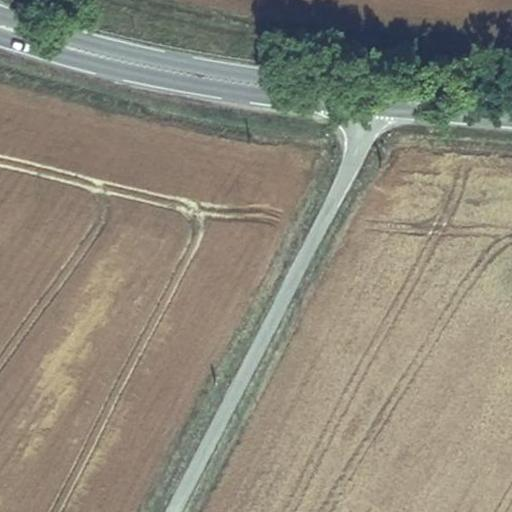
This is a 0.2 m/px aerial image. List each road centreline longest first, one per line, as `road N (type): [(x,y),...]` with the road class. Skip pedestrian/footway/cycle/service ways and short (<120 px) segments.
road 1 (unclassified): [(174,511),(348,171),(364,99)]
road 2 (primary): [(364,99),(247,84),(55,43)]
road 3 (primary): [(511,110),(364,99)]
